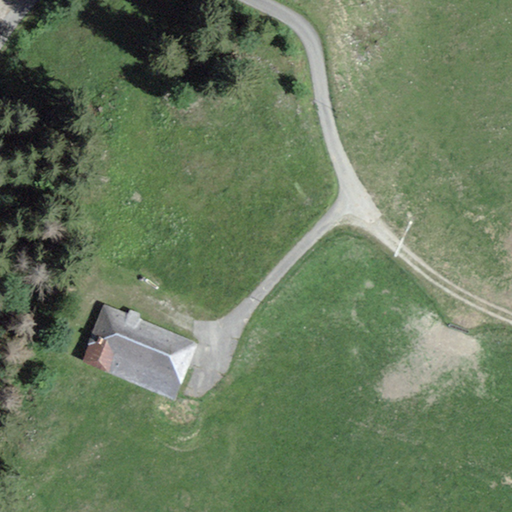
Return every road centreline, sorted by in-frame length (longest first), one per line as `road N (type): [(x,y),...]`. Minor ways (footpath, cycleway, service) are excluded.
road 1 (unclassified): [(361,207),(321,93),(312,41),(291,16),(260,0)]
road 2 (track): [(511,311),(460,291),(390,240),(361,207)]
